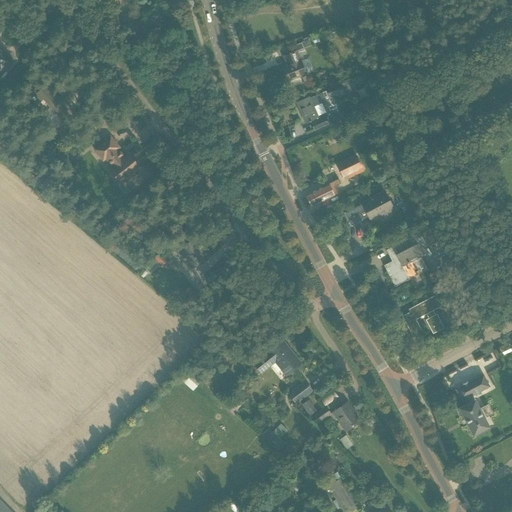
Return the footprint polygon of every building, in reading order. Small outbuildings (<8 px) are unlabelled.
[(130,14),(112,15),(113,27),(131,26),(130,14)] [(312,45),(309,39),(301,42),(301,43),(296,45),(298,51),(303,49),(303,48),(312,45)] [(0,51),(0,76),(13,64),(0,51)] [(282,68),(288,82),(290,87),(291,87),(303,82),(301,76),(306,74),(301,61),(300,61),(296,51),(284,56),(288,66),(282,68)] [(44,113),(46,111),(52,118),(51,120),(50,122),(56,129),(58,129),(71,117),(61,107),(71,98),(65,92),(57,99),(45,85),(40,79),(24,92),(28,97),(33,93),(35,95),(33,96),(39,103),(37,104),(37,107),(41,113),(44,113)] [(305,99),(296,103),(305,123),(309,121),(310,122),(311,122),(311,121),(318,117),(313,107),(326,101),(325,99),(328,98),(326,91),(322,93),(310,98),(309,97),(305,99)] [(311,124),(314,131),(329,124),(325,117),(311,124)] [(119,147),(110,136),(93,150),(102,161),(105,159),(113,168),(110,171),(113,174),(112,177),(116,181),(118,181),(121,184),(124,187),(137,177),(134,173),(141,168),(138,165),(139,163),(136,158),(133,158),(130,155),(125,159),(117,149),(119,147)] [(503,159),(500,154),(506,152),(504,149),(499,152),(496,147),(486,152),(492,165),(503,159)] [(343,177),(362,167),(357,155),(337,165),(343,177)] [(338,179),(306,195),(311,206),(340,192),(337,185),(340,184),(338,179)] [(357,193),(364,190),(361,185),(355,188),(341,195),(343,200),(357,193)] [(384,192),(353,208),(344,213),(351,226),(362,220),(359,214),(368,209),(370,214),(369,215),(368,216),(371,221),(393,209),(384,192)] [(392,243),(393,246),(395,246),(418,233),(416,230),(392,243)] [(395,246),(393,246),(386,250),(386,251),(388,250),(394,261),(384,266),(395,287),(409,279),(404,267),(414,261),(419,270),(417,272),(418,275),(428,270),(421,257),(424,255),(420,247),(427,244),(421,233),(395,246)] [(195,241),(186,245),(181,247),(182,247),(177,249),(185,270),(204,262),(199,250),(205,247),(201,239),(196,241),(195,241)] [(160,254),(155,259),(161,264),(165,259),(160,254)] [(136,267),(141,273),(152,263),(147,257),(136,267)] [(196,292),(189,298),(195,304),(202,298),(196,292)] [(420,330),(414,319),(425,313),(428,319),(425,320),(433,334),(444,328),(436,314),(434,315),(432,311),(441,306),(435,295),(408,309),(410,312),(402,316),(414,339),(423,334),(421,330),(420,330)] [(288,374),(301,364),(283,341),(254,364),(262,373),(271,366),(277,373),(280,370),(285,377),(288,374)] [(222,366),(228,371),(234,363),(229,358),(222,366)] [(202,372),(208,378),(217,371),(211,364),(202,372)] [(187,372),(180,380),(192,391),(199,382),(187,372)] [(473,400),(474,400),(473,401),(471,396),(488,387),(489,387),(489,386),(483,376),(484,376),(483,375),(482,375),(482,376),(468,383),(468,382),(462,385),(463,386),(456,389),(455,389),(456,391),(456,390),(461,400),(462,401),(463,401),(463,400),(466,405),(460,408),(458,408),(459,409),(472,434),(472,435),(473,436),(474,435),(488,428),(489,427),(489,426),(488,426),(484,418),(486,417),(481,408),(479,409),(475,401),(475,400),(473,400)] [(305,382),(297,388),(289,394),(296,403),(312,391),(305,382)] [(328,391),(314,395),(316,401),(329,398),(328,391)] [(302,404),(309,415),(316,411),(308,400),(302,404)] [(345,404),(337,409),(333,412),(346,431),(360,421),(354,413),(353,415),(345,404)] [(326,407),(312,417),(316,423),(330,414),(326,407)] [(279,438),(287,430),(280,424),(272,431),(268,427),(261,435),(277,451),(285,444),(279,438)] [(341,434),(335,436),(339,446),(344,444),(341,434)] [(305,467),(312,461),(306,455),(300,461),(298,459),(289,469),(295,475),(305,466),(305,467)] [(361,465),(366,461),(362,457),(357,461),(361,465)] [(289,481),(294,488),(305,479),(300,472),(289,481)] [(328,487),(343,511),(357,504),(342,478),(328,487)] [(11,511),(0,500),(0,511),(11,511)]
